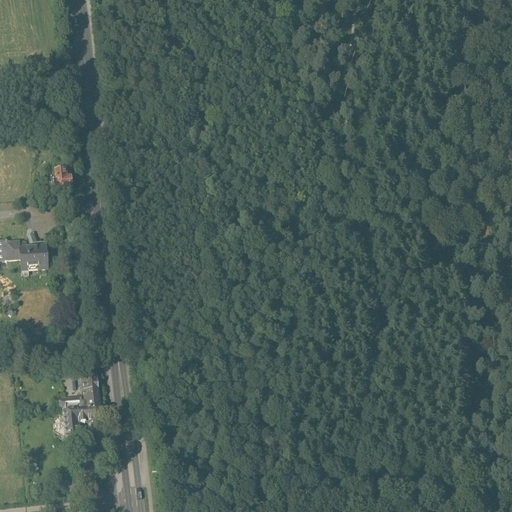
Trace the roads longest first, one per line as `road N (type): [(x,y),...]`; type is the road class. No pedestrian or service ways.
road 1 (unknown): [(357,0),(317,143),(324,183),(379,283),(381,365),(361,496)]
road 2 (primary): [(134,511),(77,0)]
road 3 (track): [(511,509),(410,492),(361,496)]
